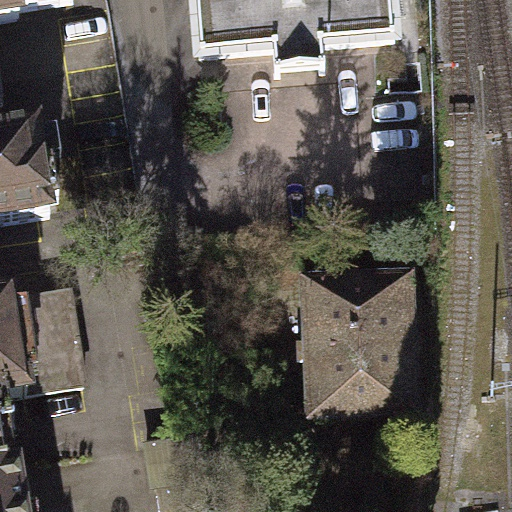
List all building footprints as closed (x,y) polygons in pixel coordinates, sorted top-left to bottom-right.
[(0,0),(0,25),(20,22),(18,12),(72,5),(71,0),(0,0)] [(193,0),(196,58),(392,44),(389,0),(193,0)] [(0,135),(0,224),(47,218),(45,208),(56,206),(51,168),(40,170),(34,131),(0,135)] [(304,287),(310,419),(411,415),(405,282),(304,287)] [(0,305),(0,433),(10,432),(6,402),(81,390),(67,296),(0,305)] [(250,511),(240,435),(206,439),(211,478),(215,511),(250,511)] [(150,486),(211,478),(206,439),(146,447),(150,486)] [(23,511),(17,469),(0,472),(0,511),(23,511)]
